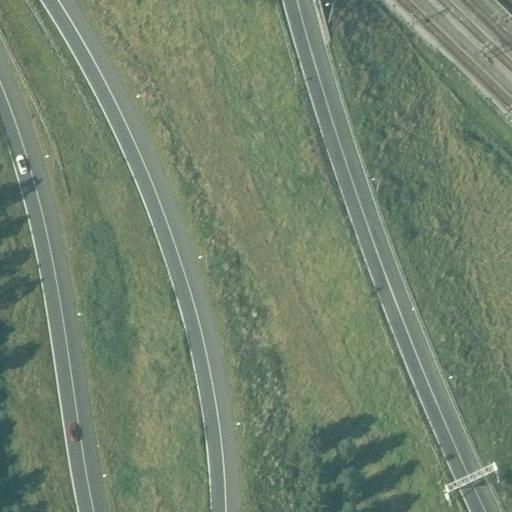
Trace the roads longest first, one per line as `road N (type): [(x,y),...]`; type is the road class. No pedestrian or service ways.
road 1 (motorway): [(480,511),(369,252),(289,0)]
road 2 (motorway): [(219,511),(218,459),(182,286),(114,116),(50,0)]
road 3 (motorway): [(86,511),(41,242),(0,104)]
